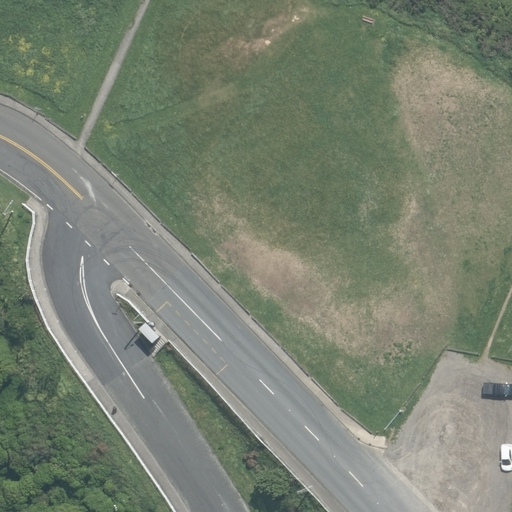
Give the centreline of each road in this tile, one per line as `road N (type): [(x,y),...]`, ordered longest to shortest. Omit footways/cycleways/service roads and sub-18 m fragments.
road 1 (tertiary): [(386,511),(87,201)]
road 2 (residential): [(87,201),(73,224),(93,313),(212,511)]
